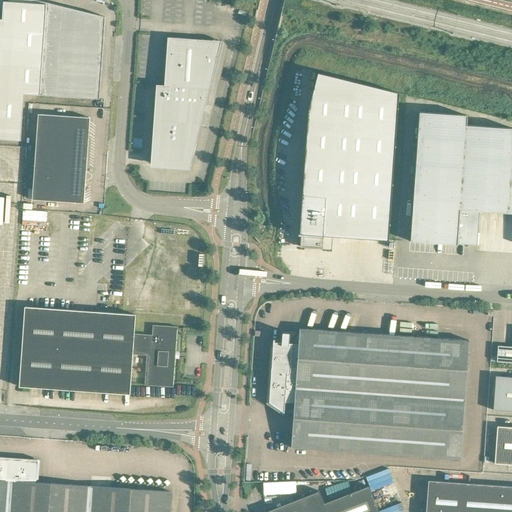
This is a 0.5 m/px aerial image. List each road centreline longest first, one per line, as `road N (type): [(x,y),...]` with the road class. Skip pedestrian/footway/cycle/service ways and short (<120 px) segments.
road 1 (unclassified): [(187,209),(130,197),(122,182),(126,0)]
road 2 (unclassified): [(511,298),(284,282)]
road 3 (secondary): [(237,203),(241,141),(275,0)]
road 4 (unclassified): [(0,419),(171,432)]
road 5 (secondary): [(230,437),(239,288)]
road 6 (secondary): [(224,280),(213,425)]
